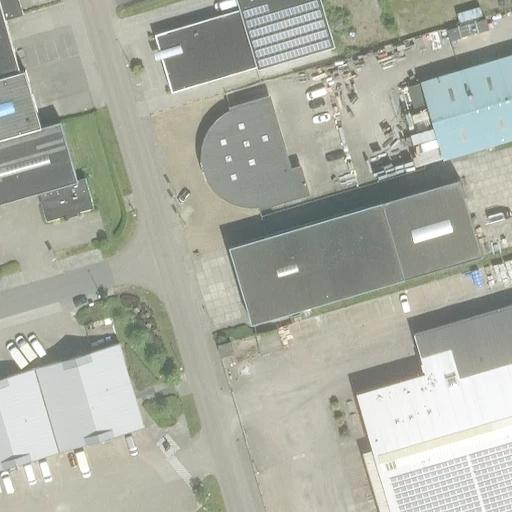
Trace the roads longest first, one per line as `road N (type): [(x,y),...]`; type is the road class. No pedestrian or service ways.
road 1 (unclassified): [(166,256),(90,0)]
road 2 (unclassified): [(241,511),(166,256)]
road 3 (unclassified): [(0,305),(166,256)]
